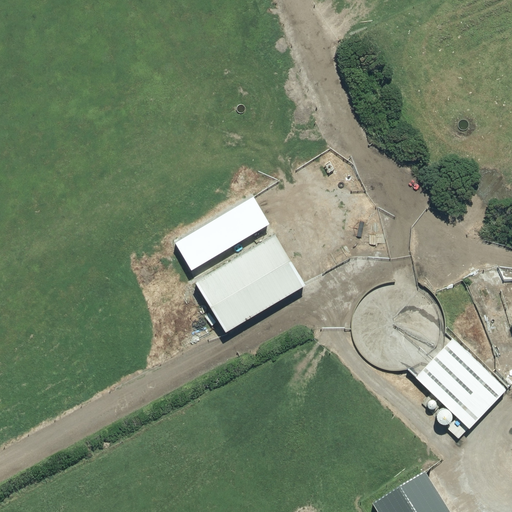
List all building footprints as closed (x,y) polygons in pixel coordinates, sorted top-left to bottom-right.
[(314,284),(284,235),(205,282),(234,332),(314,284)] [(224,244),(211,256),(222,267),(234,255),(224,244)] [(355,316),(353,324),(353,334),(355,340),(357,347),(361,354),(366,360),(372,365),(379,369),(387,372),(394,373),(402,373),(410,372),(418,369),(425,365),(431,360),(436,354),(440,347),(442,340),(444,332),(444,324),(442,316),(440,309),(436,302),(431,296),(425,291),(418,287),(410,284),(403,283),(395,283),(387,284),(379,287),(372,291),(366,296),(361,302),(357,309),(355,316)] [(434,390),(421,404),(435,417),(439,413),(452,425),(449,429),(461,441),(511,389),(458,338),(421,377),(434,390)] [(449,511),(428,476),(378,507),(381,511),(449,511)]
